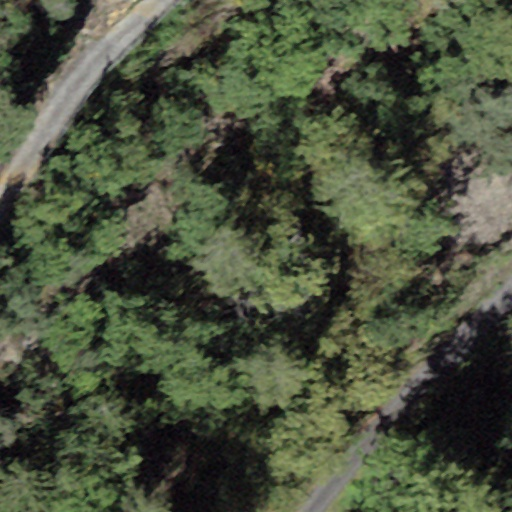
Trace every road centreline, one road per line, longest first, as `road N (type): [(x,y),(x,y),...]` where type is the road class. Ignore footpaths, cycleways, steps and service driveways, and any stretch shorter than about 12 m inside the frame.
road 1 (track): [(299,511),(429,343),(511,260)]
road 2 (track): [(175,0),(0,195)]
